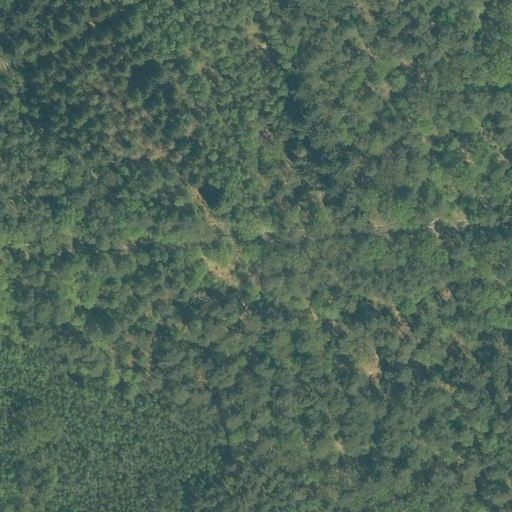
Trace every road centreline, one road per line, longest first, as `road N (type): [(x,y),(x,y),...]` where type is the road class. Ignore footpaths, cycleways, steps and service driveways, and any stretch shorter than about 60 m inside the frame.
road 1 (track): [(260,239),(284,347),(353,461),(356,494),(347,511)]
road 2 (track): [(268,0),(306,85),(258,158),(260,239)]
road 3 (track): [(0,254),(260,239)]
road 4 (track): [(260,239),(511,226)]
